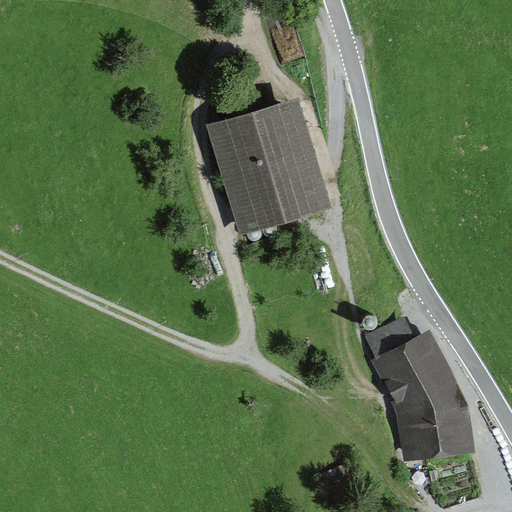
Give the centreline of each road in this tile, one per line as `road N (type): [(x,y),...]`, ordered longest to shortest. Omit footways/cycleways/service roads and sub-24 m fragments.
road 1 (track): [(250,0),(249,32),(225,41),(212,60),(197,114),(248,328),(241,349),(201,345),(0,254)]
road 2 (tertiary): [(332,0),(393,227),(511,429)]
